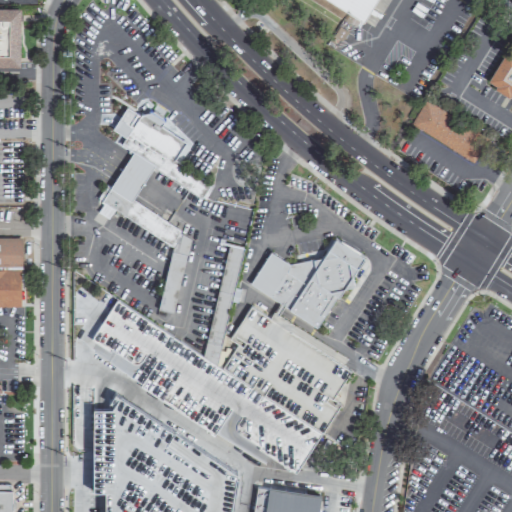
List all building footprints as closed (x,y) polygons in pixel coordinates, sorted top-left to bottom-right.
[(0,63),(19,64),(19,6),(0,5),(0,63)] [(511,43),(489,84),(511,96),(511,43)] [(473,160),(486,135),(422,101),(409,126),(473,160)] [(190,234),(124,192),(142,163),(204,198),(205,198),(213,184),(173,161),(184,142),(185,140),(162,126),(163,117),(151,110),(145,109),(142,115),(126,105),(112,129),(122,135),(118,142),(130,150),(101,200),(104,202),(98,212),(109,218),(113,211),(171,244),(158,309),(174,312),(190,234)] [(145,229),(124,220),(119,232),(128,236),(129,234),(140,239),(145,229)] [(0,304),(20,305),(20,236),(0,236),(0,304)] [(318,325),(339,287),(352,285),(350,277),(363,254),(331,236),(324,250),(299,254),(300,260),(288,262),(268,250),(248,285),(318,325)] [(112,295),(143,311),(153,292),(122,276),(112,295)] [(346,369),(334,359),(334,355),(279,311),(270,314),(249,307),(233,328),(227,345),(231,344),(224,366),(224,378),(231,386),(230,381),(233,381),(235,403),(239,398),(244,402),(241,407),(234,407),(235,408),(237,429),(297,478),(309,443),(290,437),(291,434),(290,422),(302,421),(303,437),(310,429),(323,439),(346,369)] [(227,511),(234,470),(113,392),(107,400),(109,406),(91,406),(91,489),(103,489),(102,511),(227,511)] [(316,511),(319,492),(255,485),(251,511),(316,511)] [(9,511),(9,489),(0,488),(0,511),(9,511)]
